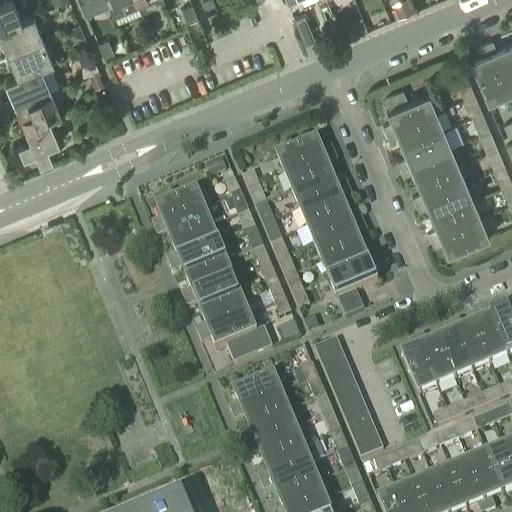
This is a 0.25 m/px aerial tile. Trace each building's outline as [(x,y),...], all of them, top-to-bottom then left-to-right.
[(0,0),(0,30),(20,22),(20,21),(11,0),(0,0)] [(79,0),(84,11),(107,2),(108,2),(107,0),(79,0)] [(107,0),(108,2),(107,2),(112,14),(136,4),(134,0),(107,0)] [(202,0),(201,1),(207,15),(217,11),(212,0),(202,0)] [(408,0),(406,0),(393,6),(398,19),(413,12),(408,0)] [(191,4),(181,9),(187,23),(197,19),(191,4)] [(303,15),(293,19),(304,45),(314,41),(303,15)] [(20,22),(0,30),(0,40),(6,55),(42,40),(32,16),(20,21),(20,22)] [(42,40),(6,55),(15,77),(16,78),(40,68),(40,69),(52,64),(42,40)] [(107,40),(97,44),(103,58),(113,54),(107,40)] [(491,41),(484,44),(505,95),(511,91),(511,62),(505,45),(494,50),(491,41)] [(480,56),(469,61),(486,102),(505,95),(484,44),(477,47),(480,56)] [(15,77),(4,82),(14,107),(50,91),(40,69),(40,68),(16,78),(15,77)] [(469,83),(457,88),(463,101),(474,96),(469,83)] [(50,91),(14,107),(23,129),(48,119),(48,120),(60,116),(50,91)] [(391,123),(381,126),(385,134),(435,112),(428,94),(406,103),(402,91),(385,98),(390,110),(386,111),(391,123)] [(474,96),(463,101),(470,118),(481,113),(474,96)] [(5,110),(0,112),(0,123),(9,120),(5,110)] [(435,112),(385,134),(388,141),(397,137),(401,147),(443,130),(435,112)] [(481,113),(470,118),(478,136),(489,131),(481,113)] [(28,141),(17,145),(22,157),(19,158),(24,169),(37,163),(38,165),(51,160),(46,148),(58,143),(48,120),(48,119),(23,129),(28,141)] [(511,121),(503,126),(507,137),(511,134),(511,121)] [(405,158),(396,162),(400,169),(450,148),(460,144),(453,125),(450,127),(443,130),(401,147),(405,158)] [(489,131),(478,136),(485,154),(496,149),(489,131)] [(318,140),(275,157),(283,176),(334,155),(331,148),(323,151),(318,140)] [(450,148),(400,169),(403,177),(412,173),(416,183),(458,166),(450,148)] [(496,149),(485,154),(493,171),(504,167),(496,149)] [(334,155),(283,176),(291,194),(333,176),(329,166),(337,162),(334,155)] [(221,160),(206,167),(211,179),(227,173),(221,160)] [(420,194),(411,197),(414,204),(465,183),(458,166),(416,183),(420,194)] [(504,167),(493,171),(500,189),(511,185),(504,167)] [(253,174),(242,178),(298,311),(309,307),(253,174)] [(333,176),(291,194),(298,212),(349,191),(346,183),(337,187),(333,176)] [(235,182),(224,186),(280,319),(291,314),(235,182)] [(465,183),(414,204),(417,212),(426,208),(431,218),(473,200),(465,183)] [(511,186),(511,185),(500,189),(507,207),(511,204),(511,186)] [(160,220),(151,224),(154,231),(205,210),(197,191),(155,209),(160,220)] [(349,191),(298,212),(306,230),(348,212),(343,201),(352,198),(349,191)] [(435,229),(426,233),(429,240),(480,218),(473,200),(431,218),(435,229)] [(205,210),(154,231),(157,238),(166,234),(170,245),(212,227),(205,210)] [(348,212),(306,230),(313,247),(364,226),(361,219),(352,222),(348,212)] [(480,218),(429,240),(432,247),(441,243),(446,255),(488,237),(480,218)] [(364,226),(313,247),(321,264),(363,247),(358,237),(367,233),(364,226)] [(175,255),(166,259),(169,266),(220,245),(212,227),(170,245),(175,255)] [(220,245),(169,266),(172,274),(181,270),(185,280),(227,263),(220,245)] [(363,247),(321,264),(328,282),(379,261),(375,254),(367,257),(363,247)] [(379,261),(328,282),(336,301),(378,284),(373,272),(382,268),(379,261)] [(189,291),(181,294),(184,301),(234,280),(227,263),(185,280),(189,291)] [(234,280),(184,301),(187,309),(196,305),(200,316),(242,298),(234,280)] [(204,326),(196,330),(199,337),(249,316),(242,298),(200,316),(204,326)] [(494,306),(486,309),(508,360),(511,357),(511,321),(507,311),(497,315),(494,306)] [(483,321),(473,325),(490,367),(508,360),(486,309),(479,312),(483,321)] [(249,316),(199,337),(202,344),(211,341),(215,352),(227,347),(235,366),(271,351),(264,332),(257,334),(249,316)] [(459,321),(451,324),(473,375),(490,367),(473,325),(462,329),(459,321)] [(448,336),(437,340),(455,382),(473,375),(451,324),(444,327),(448,336)] [(423,336),(416,339),(437,390),(455,382),(437,340),(427,345),(423,336)] [(412,351),(401,356),(419,397),(437,390),(416,339),(409,342),(412,351)] [(337,340),(314,350),(319,361),(341,351),(337,340)] [(341,351),(319,361),(323,372),(346,362),(341,351)] [(346,362),(323,372),(328,383),(350,373),(346,362)] [(312,366),(301,371),(306,383),(317,379),(312,366)] [(350,373),(328,383),(333,394),(355,385),(350,373)] [(238,404),(229,407),(232,415),(282,394),(275,375),(233,393),(238,404)] [(317,379),(306,383),(321,419),(332,414),(317,379)] [(511,383),(500,388),(505,399),(511,396),(511,383)] [(355,385),(333,394),(337,405),(360,395),(355,385)] [(500,388),(482,396),(487,407),(505,399),(500,388)] [(282,394),(232,415),(235,422),(244,419),(248,429),(290,411),(282,394)] [(360,395),(337,405),(342,416),(365,407),(360,395)] [(482,396),(464,404),(469,415),(487,407),(482,396)] [(464,404),(446,411),(451,422),(469,415),(464,404)] [(365,407),(342,416),(346,427),(369,417),(365,407)] [(511,415),(508,407),(490,414),(495,425),(511,418),(511,415)] [(252,439),(244,443),(247,450),(297,429),(290,411),(248,429),(252,439)] [(446,411),(432,417),(437,428),(451,422),(446,411)] [(332,414),(321,419),(336,455),(347,450),(332,414)] [(490,414),(472,422),(477,433),(495,425),(490,414)] [(369,417),(346,427),(351,438),(374,429),(369,417)] [(472,422),(454,430),(459,441),(477,433),(472,422)] [(297,429),(247,450),(250,458),(259,454),(263,464),(305,447),(297,429)] [(374,429),(351,438),(356,450),(379,440),(374,429)] [(454,430),(437,437),(441,448),(459,441),(454,430)] [(437,437),(418,445),(423,456),(441,448),(437,437)] [(379,440),(356,450),(360,461),(383,451),(379,440)] [(511,443),(503,447),(511,467),(511,443)] [(418,445),(401,452),(405,463),(423,456),(418,445)] [(267,475),(258,479),(261,486),(312,465),(305,447),(263,464),(267,475)] [(511,467),(503,447),(486,455),(503,496),(511,492),(511,467)] [(347,450),(336,455),(351,491),(362,486),(347,450)] [(401,452),(382,460),(387,471),(405,463),(401,452)] [(486,455),(468,462),(488,511),(489,511),(496,510),(492,501),(503,496),(486,455)] [(382,460),(362,469),(366,480),(387,471),(382,460)] [(488,511),(468,462),(450,469),(467,511),(477,507),(479,511),(488,511)] [(312,465),(261,486),(265,493),(273,490),(278,500),(320,482),(312,465)] [(450,469),(432,477),(446,511),(464,511),(467,511),(450,469)] [(446,511),(432,477),(415,484),(426,511),(446,511)] [(282,510),(278,511),(298,511),(327,500),(320,482),(278,500),(282,510)] [(426,511),(415,484),(397,492),(405,511),(426,511)] [(373,511),(362,486),(351,491),(360,511),(373,511)] [(405,511),(397,492),(378,500),(383,511),(405,511)] [(194,511),(187,494),(145,511),(194,511)] [(331,511),(327,500),(298,511),(331,511)]
